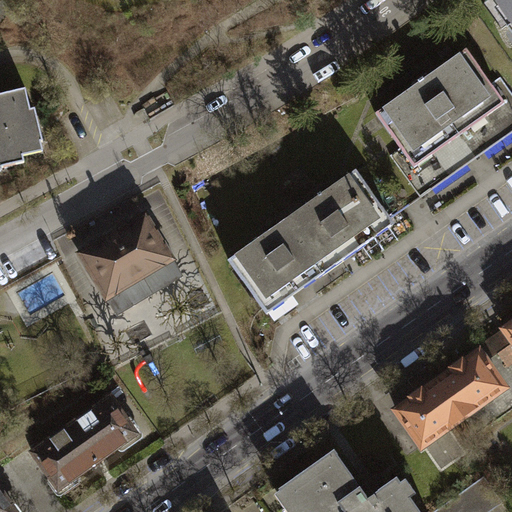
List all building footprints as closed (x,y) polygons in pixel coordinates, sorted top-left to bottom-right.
[(511,0),(499,0),(511,17),(511,0)] [(421,203),(511,138),(511,92),(503,79),(490,89),(464,52),(373,115),(398,151),(389,157),(421,203)] [(0,171),(25,166),(23,156),(46,151),(37,108),(30,109),(25,89),(0,94),(0,171)] [(355,176),(287,224),(328,281),(396,233),(355,176)] [(184,277),(146,214),(80,254),(117,317),(184,277)] [(270,322),(328,281),(287,224),(229,265),(270,322)] [(511,352),(511,314),(494,328),(511,352)] [(459,417),(502,386),(473,348),(431,379),(459,417)] [(414,450),(459,417),(431,379),(386,412),(414,450)] [(60,489),(136,435),(111,399),(34,453),(60,489)] [(421,511),(399,479),(369,500),(335,452),(281,491),(295,511),(421,511)] [(485,477),(435,511),(490,511),(504,503),(485,477)] [(0,511),(16,511),(0,488),(0,511)]
